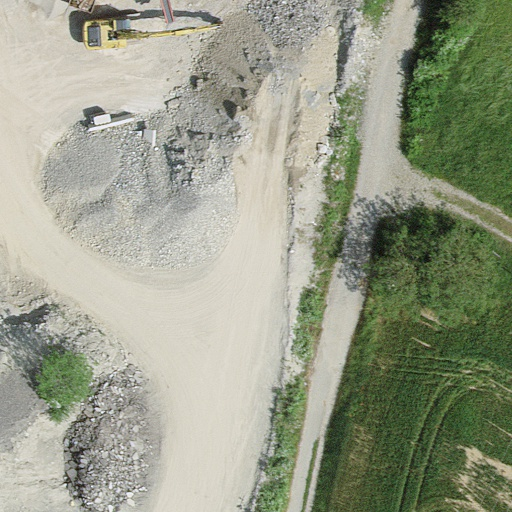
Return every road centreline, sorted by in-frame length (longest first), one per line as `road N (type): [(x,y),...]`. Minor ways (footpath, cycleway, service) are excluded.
road 1 (track): [(301,511),(417,0)]
road 2 (track): [(373,183),(457,202),(511,226)]
